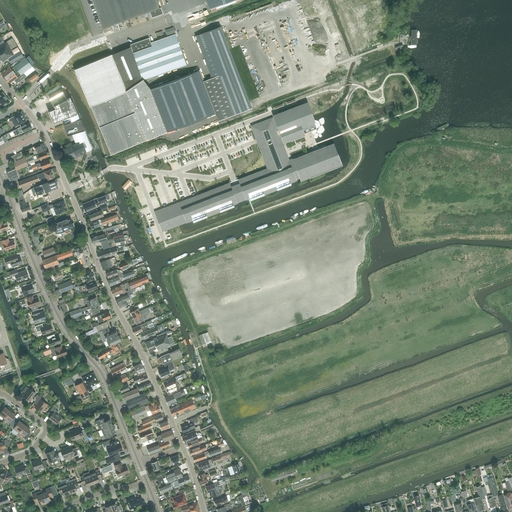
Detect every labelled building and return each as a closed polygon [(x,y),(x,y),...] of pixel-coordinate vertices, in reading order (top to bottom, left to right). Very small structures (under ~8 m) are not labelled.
[(156,0),(92,0),(102,28),(110,26),(150,11),(152,18),(163,14),(161,7),(159,8),(156,0)] [(205,0),(209,9),(234,0),(205,0)] [(165,131),(166,133),(216,114),(218,121),(252,108),(220,26),(195,36),(212,78),(203,81),(199,70),(149,89),(165,131)] [(172,27),(165,30),(167,35),(174,33),(175,33),(173,27),(172,27)] [(418,29),(409,28),(409,46),(417,46),(418,29)] [(113,54),(112,54),(127,91),(143,80),(179,68),(186,65),(176,35),(176,34),(175,34),(174,34),(173,35),(155,41),(151,42),(150,43),(152,46),(133,53),(131,46),(126,49),(117,52),(113,54)] [(0,45),(0,62),(8,58),(11,63),(23,56),(20,51),(12,38),(0,45)] [(76,69),(74,69),(90,107),(91,106),(99,126),(99,127),(100,127),(111,154),(146,140),(146,139),(135,112),(133,108),(127,91),(112,54),(110,55),(76,69)] [(24,73),(32,66),(24,55),(1,73),(9,84),(15,80),(16,82),(18,82),(21,80),(23,79),(26,76),(24,73)] [(31,82),(38,77),(35,73),(25,81),(28,85),(31,82)] [(140,124),(146,139),(165,131),(149,89),(143,80),(127,91),(133,108),(138,106),(145,123),(140,124)] [(66,99),(63,91),(50,99),(55,108),(48,111),(53,123),(60,120),(61,119),(64,119),(65,124),(63,124),(67,135),(72,134),(76,143),(63,148),(65,152),(66,155),(68,159),(72,157),(73,159),(83,155),(82,153),(92,150),(92,149),(88,139),(84,131),(85,130),(80,119),(79,120),(77,114),(72,102),(70,97),(66,99)] [(0,109),(2,108),(10,101),(3,92),(0,94),(0,109)] [(202,193),(153,211),(162,234),(343,164),(335,144),(288,162),(278,136),(282,135),(285,142),(317,130),(307,104),(274,117),(279,130),(276,131),(271,120),(254,126),(269,167),(202,193)] [(22,112),(9,119),(11,121),(12,120),(13,122),(16,120),(18,123),(14,125),(15,127),(19,125),(26,121),(22,112)] [(30,125),(28,123),(15,130),(13,131),(15,135),(19,133),(18,132),(23,129),(24,132),(31,128),(32,128),(30,125)] [(33,151),(34,154),(35,154),(44,151),(47,150),(43,142),(35,146),(36,150),(33,151)] [(40,159),(48,157),(46,151),(35,155),(37,158),(40,158),(40,159)] [(8,174),(16,170),(17,171),(28,165),(25,157),(13,162),(15,166),(6,170),(8,174)] [(31,166),(28,167),(29,171),(33,169),(38,167),(37,167),(41,166),(42,168),(51,165),(49,159),(47,160),(46,161),(42,162),(36,164),(31,165),(31,166)] [(52,169),(41,173),(18,182),(20,188),(40,180),(40,179),(43,178),(44,178),(46,182),(55,179),(52,169)] [(8,174),(7,174),(10,181),(19,177),(16,170),(8,174)] [(34,188),(31,189),(34,196),(59,187),(55,179),(42,184),(42,185),(34,188)] [(105,195),(83,204),(85,211),(98,206),(98,204),(107,200),(105,195)] [(22,208),(23,212),(31,209),(30,204),(27,205),(26,200),(20,202),(22,208)] [(67,210),(64,201),(53,205),(52,204),(48,206),(48,204),(41,206),(43,212),(50,209),(53,207),(56,215),(67,210)] [(101,210),(97,212),(90,215),(89,215),(91,220),(103,216),(101,210)] [(103,218),(100,219),(103,225),(105,224),(117,219),(118,223),(121,222),(119,218),(119,219),(117,213),(116,213),(103,218)] [(56,228),(54,229),(56,234),(56,235),(57,235),(58,236),(59,236),(60,236),(61,236),(62,236),(61,232),(65,231),(66,233),(70,231),(69,229),(74,227),(74,225),(73,223),(72,222),(70,218),(57,223),(56,223),(57,227),(56,228)] [(100,219),(90,223),(92,229),(100,226),(101,229),(104,228),(103,225),(100,219)] [(3,223),(2,220),(0,220),(0,231),(9,228),(7,222),(3,223)] [(109,234),(117,231),(116,229),(118,228),(117,225),(115,226),(107,228),(109,234)] [(105,234),(98,236),(100,241),(101,241),(102,242),(107,240),(107,239),(105,234)] [(91,237),(90,237),(92,244),(94,243),(100,241),(98,236),(97,236),(97,235),(95,236),(95,235),(92,236),(92,237),(91,237)] [(119,237),(120,244),(125,243),(124,238),(127,237),(127,236),(124,236),(119,237)] [(7,242),(5,239),(0,241),(0,247),(4,246),(5,250),(16,247),(13,240),(7,242)] [(107,240),(102,242),(104,249),(110,247),(112,246),(111,243),(109,244),(107,240)] [(85,245),(74,249),(77,259),(83,257),(82,258),(84,263),(79,264),(78,265),(78,267),(79,268),(81,269),(84,268),(84,267),(85,266),(90,264),(87,255),(88,255),(87,255),(86,252),(87,252),(85,245)] [(45,258),(56,254),(53,247),(42,251),(45,258)] [(123,250),(123,247),(116,248),(110,250),(110,249),(97,253),(99,258),(109,255),(109,254),(111,253),(111,254),(116,252),(118,256),(125,254),(123,250)] [(59,263),(58,260),(72,255),(70,249),(42,260),(45,268),(49,267),(50,270),(60,267),(64,265),(63,262),(59,264),(59,263)] [(16,254),(4,259),(6,264),(10,263),(12,267),(22,263),(20,257),(17,258),(16,254)] [(124,268),(129,267),(128,266),(137,262),(136,258),(119,265),(120,269),(124,267),(124,268)] [(103,270),(108,268),(108,267),(112,266),(109,259),(100,262),(103,270)] [(83,274),(85,280),(87,283),(95,280),(91,269),(83,272),(80,273),(81,274),(83,274)] [(116,269),(106,273),(108,278),(118,274),(121,273),(123,272),(122,271),(116,269)] [(126,279),(135,275),(133,269),(107,280),(109,286),(120,282),(119,277),(120,277),(121,277),(124,276),(126,279)] [(18,273),(17,270),(9,272),(11,276),(15,275),(17,281),(28,277),(26,270),(18,273)] [(61,272),(53,275),(55,281),(63,278),(61,272)] [(131,289),(148,281),(145,275),(128,283),(131,289)] [(71,280),(58,285),(59,290),(61,293),(73,288),(74,288),(76,287),(75,284),(73,285),(71,280)] [(96,284),(95,281),(78,287),(80,291),(87,288),(89,292),(93,291),(92,290),(97,288),(97,287),(98,287),(97,284),(96,284)] [(27,285),(26,282),(19,284),(20,288),(21,287),(24,295),(34,291),(31,283),(27,285)] [(122,284),(111,289),(114,296),(125,291),(122,284)] [(120,308),(131,303),(127,294),(132,292),(130,289),(122,293),(123,295),(115,299),(118,305),(118,304),(120,308)] [(20,305),(26,303),(26,304),(28,304),(29,307),(40,304),(37,297),(33,299),(32,295),(24,298),(19,300),(20,305)] [(87,297),(82,298),(84,304),(86,303),(88,306),(90,306),(98,303),(96,297),(88,299),(87,297)] [(80,309),(69,312),(71,318),(83,315),(81,312),(86,310),(90,309),(91,308),(92,311),(91,312),(92,315),(97,313),(96,310),(100,309),(98,303),(90,306),(88,306),(86,307),(85,307),(80,309)] [(133,311),(131,312),(133,318),(148,310),(147,308),(139,312),(138,309),(139,308),(138,305),(132,308),(133,311)] [(40,313),(38,310),(32,312),(33,315),(32,315),(33,318),(32,319),(33,321),(34,321),(35,323),(46,319),(44,311),(40,313)] [(148,310),(133,318),(136,323),(146,318),(147,317),(145,314),(149,312),(148,310)] [(108,311),(101,315),(97,316),(99,322),(110,317),(108,311)] [(151,320),(132,329),(135,334),(142,331),(145,329),(144,326),(148,325),(150,328),(154,326),(152,322),(154,321),(154,320),(153,319),(151,320)] [(99,325),(93,328),(94,329),(85,333),(86,336),(108,326),(106,322),(99,325)] [(43,327),(42,324),(35,326),(37,332),(41,331),(43,335),(46,333),(46,334),(49,333),(49,332),(53,331),(51,324),(46,326),(43,327)] [(156,327),(140,333),(143,339),(158,332),(163,330),(164,328),(163,326),(162,324),(156,327)] [(110,333),(108,328),(102,330),(106,341),(104,342),(106,346),(108,345),(121,340),(120,339),(121,338),(120,336),(119,336),(119,335),(118,335),(116,330),(110,333)] [(206,344),(212,342),(209,332),(200,336),(202,341),(205,341),(206,344)] [(164,335),(157,338),(145,342),(149,351),(157,348),(157,350),(170,344),(166,334),(164,335)] [(54,338),(53,335),(47,337),(48,340),(47,340),(48,343),(49,343),(50,346),(61,342),(58,336),(54,338)] [(114,354),(120,351),(116,343),(109,347),(97,354),(100,359),(112,351),(114,354)] [(59,349),(58,346),(50,349),(52,353),(52,354),(56,353),(58,357),(67,354),(65,347),(59,349)] [(169,353),(161,356),(163,363),(182,356),(179,348),(169,353)] [(6,360),(3,353),(0,353),(0,365),(4,364),(6,369),(12,367),(9,359),(6,360)] [(162,362),(160,357),(156,359),(157,361),(156,361),(155,359),(150,361),(152,367),(158,365),(157,364),(162,362)] [(161,377),(170,373),(169,370),(174,368),(171,361),(163,364),(165,367),(158,370),(161,377)] [(126,369),(123,362),(110,369),(113,375),(120,372),(121,374),(128,370),(127,368),(126,369)] [(135,370),(143,367),(140,362),(133,365),(135,370)] [(137,375),(145,372),(143,367),(135,370),(132,372),(134,374),(136,373),(137,375)] [(89,392),(93,390),(91,387),(99,383),(93,372),(82,378),(89,392)] [(140,383),(148,379),(146,374),(133,379),(135,383),(137,382),(138,384),(140,383)] [(168,395),(180,390),(176,380),(164,385),(168,395)] [(82,398),(88,394),(82,382),(75,385),(82,398)] [(140,391),(151,386),(151,385),(151,384),(151,383),(150,383),(149,382),(138,386),(140,391)] [(122,393),(130,389),(129,387),(127,384),(119,387),(122,393)] [(29,388),(26,386),(22,391),(24,393),(24,394),(23,396),(29,401),(35,393),(29,388)] [(140,395),(137,388),(121,394),(124,401),(126,400),(129,410),(148,402),(145,393),(140,395)] [(179,396),(184,394),(183,390),(177,392),(165,397),(168,405),(176,401),(174,397),(179,396)] [(37,399),(34,403),(35,404),(35,405),(34,407),(35,407),(41,412),(47,404),(41,399),(42,398),(42,397),(40,396),(39,396),(37,399)] [(179,404),(183,412),(183,413),(195,408),(191,399),(179,404)] [(157,406),(156,403),(149,406),(148,405),(144,406),(144,405),(130,411),(133,418),(147,412),(148,415),(152,414),(156,412),(160,410),(158,405),(157,406)] [(173,417),(183,412),(179,404),(169,409),(173,417)] [(0,415),(4,418),(10,410),(5,406),(2,410),(0,408),(0,415)] [(52,408),(48,414),(51,416),(49,418),(56,424),(61,417),(58,415),(58,414),(58,413),(58,412),(58,411),(55,409),(54,410),(52,408)] [(14,422),(16,420),(13,418),(15,414),(10,410),(4,418),(9,422),(9,423),(11,425),(14,422)] [(162,419),(161,414),(154,417),(154,416),(144,421),(145,425),(156,420),(156,422),(162,419)] [(101,430),(112,425),(110,419),(106,420),(105,417),(96,421),(100,430),(101,430)] [(183,432),(190,429),(195,427),(193,423),(197,421),(196,417),(189,420),(190,423),(183,426),(184,427),(181,428),(183,432)] [(170,427),(167,419),(159,422),(157,423),(158,426),(160,426),(161,430),(170,427)] [(19,433),(25,425),(19,421),(17,424),(14,422),(11,425),(10,427),(13,429),(19,433)] [(201,430),(212,425),(211,422),(206,424),(200,427),(201,430)] [(139,433),(152,428),(150,423),(138,428),(139,433)] [(25,425),(19,433),(24,436),(23,437),(26,439),(30,434),(27,432),(30,429),(25,425)] [(101,430),(104,436),(104,435),(106,439),(112,436),(111,433),(115,431),(112,425),(101,430)] [(88,438),(87,435),(85,429),(81,431),(80,428),(70,432),(73,440),(83,435),(85,440),(88,438)] [(159,443),(174,437),(171,430),(161,433),(161,435),(157,436),(159,443)] [(196,434),(194,430),(181,436),(185,444),(198,438),(200,437),(202,437),(201,433),(200,433),(199,433),(196,434)] [(144,445),(155,440),(152,434),(141,438),(144,445)] [(189,448),(202,442),(202,441),(205,440),(203,436),(202,437),(200,437),(198,438),(187,443),(189,448)] [(111,447),(107,448),(110,455),(123,450),(120,443),(117,444),(115,440),(114,438),(109,440),(110,442),(109,443),(111,447)] [(149,454),(161,450),(160,449),(170,445),(168,440),(147,448),(149,454)] [(192,455),(201,451),(204,450),(207,449),(205,444),(190,450),(192,455)] [(72,449),(71,446),(61,450),(64,458),(74,454),(74,455),(78,454),(75,447),(72,449)] [(208,451),(208,453),(209,453),(210,457),(222,453),(221,447),(208,451)] [(46,453),(50,463),(51,466),(55,464),(54,461),(57,460),(57,459),(60,458),(58,452),(55,453),(54,453),(53,450),(46,453)] [(208,453),(208,451),(204,453),(193,457),(194,462),(206,458),(205,454),(208,453)] [(229,455),(228,452),(212,458),(213,462),(221,459),(221,458),(229,455)] [(114,456),(105,460),(107,465),(121,459),(119,454),(114,456)] [(174,467),(182,464),(178,455),(170,458),(174,467)] [(41,459),(32,462),(34,469),(33,470),(34,472),(35,473),(39,472),(40,470),(39,468),(43,466),(44,468),(47,467),(45,461),(42,462),(41,459)] [(200,470),(210,466),(212,465),(210,459),(198,463),(200,470)] [(154,470),(160,468),(157,461),(151,463),(154,470)] [(122,467),(120,463),(114,465),(116,470),(118,477),(129,472),(126,466),(122,467)] [(235,473),(241,471),(238,463),(232,466),(235,473)] [(25,468),(24,465),(15,468),(18,476),(26,473),(27,474),(30,473),(28,467),(25,468)] [(103,474),(113,470),(111,465),(101,469),(103,474)] [(170,469),(156,474),(156,477),(158,481),(159,482),(159,483),(157,484),(158,487),(159,487),(161,486),(160,485),(182,476),(179,468),(171,472),(170,469)] [(90,474),(93,483),(100,481),(98,477),(101,476),(99,469),(95,470),(96,472),(90,474)] [(4,472),(3,471),(0,471),(0,472),(0,474),(0,473),(0,481),(1,484),(14,479),(11,473),(8,474),(7,471),(4,472)] [(93,483),(90,474),(89,472),(83,474),(83,475),(80,477),(83,483),(86,482),(87,486),(93,483)] [(208,482),(206,477),(208,476),(208,474),(205,475),(204,473),(199,475),(200,479),(198,480),(200,485),(208,482)] [(493,495),(498,494),(492,474),(488,476),(493,495)] [(180,485),(190,481),(188,475),(172,482),(173,486),(180,484),(180,485)] [(69,478),(65,479),(66,482),(71,492),(71,494),(75,492),(75,491),(77,490),(75,486),(78,485),(76,478),(70,480),(69,478)] [(213,484),(206,486),(208,492),(209,492),(211,497),(212,496),(213,497),(215,496),(217,495),(220,494),(221,493),(222,490),(221,488),(216,489),(215,489),(214,486),(219,484),(219,486),(224,484),(223,482),(222,479),(217,481),(218,481),(213,482),(213,484)] [(66,482),(57,485),(60,492),(63,491),(64,495),(67,494),(67,495),(71,494),(71,492),(66,482)] [(161,486),(159,487),(160,491),(161,493),(172,488),(170,482),(161,486)] [(42,493),(46,504),(49,502),(49,501),(51,501),(49,497),(53,496),(50,487),(46,489),(47,491),(42,493)] [(502,511),(507,509),(503,494),(502,491),(499,492),(500,495),(498,496),(502,511)] [(6,495),(5,492),(0,493),(0,504),(9,501),(6,495)] [(46,504),(42,493),(37,495),(36,493),(32,494),(36,502),(39,501),(41,505),(43,504),(43,505),(46,504)] [(174,509),(187,503),(183,493),(172,498),(174,504),(172,505),(174,509)] [(490,507),(495,506),(493,499),(493,497),(492,496),(492,494),(487,496),(490,507)] [(220,498),(214,501),(216,506),(223,503),(224,503),(228,501),(230,500),(229,497),(230,497),(229,495),(226,496),(220,498)] [(478,511),(485,509),(481,496),(474,498),(478,511)] [(135,499),(134,497),(126,500),(130,509),(143,504),(141,497),(135,499)] [(469,499),(467,500),(468,504),(467,504),(468,508),(468,509),(469,508),(470,511),(476,511),(473,498),(469,499)] [(110,504),(113,511),(118,511),(122,511),(118,500),(113,502),(114,502),(110,504)] [(185,505),(186,506),(181,507),(182,511),(184,511),(187,511),(186,511),(199,511),(197,502),(185,505)] [(14,505),(13,503),(4,507),(5,510),(2,511),(13,511),(11,507),(13,507),(14,505)] [(217,509),(217,511),(225,511),(232,510),(230,503),(223,505),(224,506),(217,509)] [(463,511),(463,509),(461,503),(454,505),(456,511),(463,511)]
